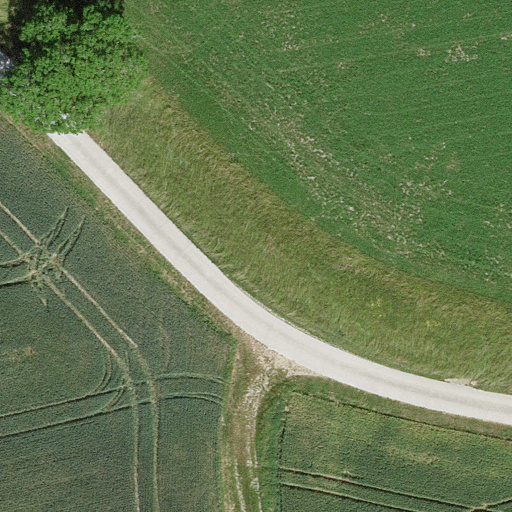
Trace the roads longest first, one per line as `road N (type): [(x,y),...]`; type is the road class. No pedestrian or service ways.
road 1 (track): [(511,407),(358,373),(228,304),(0,70)]
road 2 (track): [(251,511),(245,487),(259,388),(286,335)]
